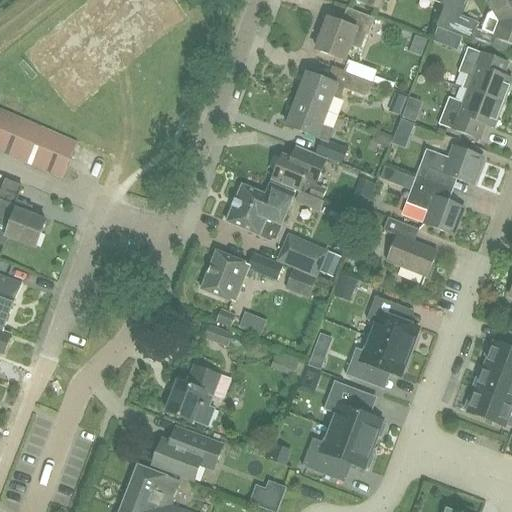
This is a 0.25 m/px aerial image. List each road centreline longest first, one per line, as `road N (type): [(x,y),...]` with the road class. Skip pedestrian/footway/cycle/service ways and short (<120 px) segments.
road 1 (tertiary): [(36,511),(83,388),(127,339),(168,229)]
road 2 (residential): [(107,207),(0,482)]
road 3 (residential): [(408,447),(511,187)]
road 4 (tertiary): [(168,229),(259,0)]
